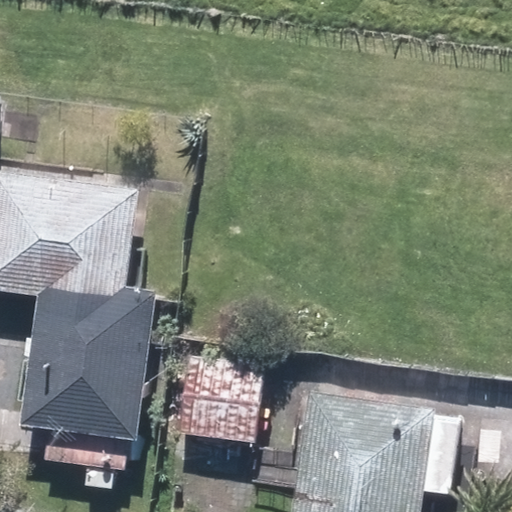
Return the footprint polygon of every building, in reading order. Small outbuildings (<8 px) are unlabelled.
[(91,13),(25,11),(22,88),(83,91),(84,73),(140,75),(142,25),(91,23),(91,13)] [(360,147),(239,138),(232,227),(353,237),(360,147)] [(148,186),(7,167),(0,219),(0,281),(55,289),(39,414),(148,429),(167,290),(135,286),(148,186)] [(511,229),(486,227),(488,209),(389,203),(381,330),(511,338),(511,229)] [(270,361),(195,356),(190,431),(265,435),(270,361)] [(430,511),(445,407),(324,390),(307,511),(430,511)]
